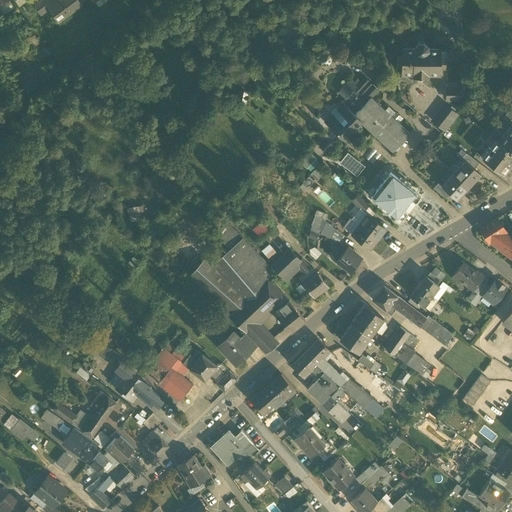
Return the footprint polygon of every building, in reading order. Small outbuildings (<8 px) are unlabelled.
[(41,0),(34,6),(38,12),(46,6),(58,22),(82,4),(81,4),(78,0),(41,0)] [(30,50),(40,43),(35,36),(24,43),(30,50)] [(413,48),(413,50),(402,50),(402,58),(396,58),(396,67),(401,67),(401,75),(413,75),(413,77),(426,77),(426,75),(438,75),(439,68),(443,68),(443,59),(439,58),(439,51),(426,50),(426,48),(426,45),(424,43),(421,42),(419,42),(416,43),(414,45),(413,48)] [(43,49),(34,56),(39,62),(48,55),(43,49)] [(288,54),(284,59),(288,63),(293,58),(288,54)] [(364,77),(361,81),(357,78),(354,82),(370,96),(370,97),(377,89),(364,77)] [(354,82),(351,78),(339,91),(346,98),(343,100),(344,100),(356,112),(370,96),(354,82)] [(461,89),(445,88),(445,100),(461,100),(461,89)] [(370,97),(370,96),(356,112),(354,114),(360,119),(360,120),(392,151),(409,133),(370,97)] [(356,112),(344,100),(342,103),(350,110),(354,114),(356,112)] [(342,103),(336,108),(335,108),(331,112),(332,113),(324,121),(330,127),(333,129),(350,110),(342,103)] [(430,119),(445,131),(459,115),(444,103),(430,119)] [(350,110),(333,129),(343,138),(360,120),(360,119),(354,114),(350,110)] [(511,113),(509,110),(503,118),(511,125),(511,113)] [(511,128),(501,143),(497,140),(483,158),(503,173),(511,162),(511,128)] [(479,162),(466,152),(462,158),(465,161),(466,161),(474,168),(479,162)] [(312,170),(321,160),(313,153),(304,163),(312,170)] [(341,162),(356,174),(363,166),(348,154),(341,162)] [(465,161),(454,173),(469,187),(480,175),(480,176),(481,175),(474,168),(466,161),(465,161)] [(422,197),(389,172),(370,197),(402,221),(407,214),(403,210),(410,200),(416,204),(422,197)] [(469,187),(454,173),(442,186),(441,187),(450,195),(457,201),(458,200),(457,199),(469,187)] [(442,186),(439,183),(434,188),(446,199),(450,195),(441,187),(442,186)] [(326,190),(321,194),(328,205),(334,202),(326,190)] [(367,206),(358,196),(352,201),(363,211),(367,206)] [(131,221),(138,220),(137,213),(139,213),(138,207),(127,209),(128,214),(130,215),(131,221)] [(327,214),(316,210),(314,216),(316,216),(325,220),(327,214)] [(384,229),(367,215),(360,225),(378,239),(384,229)] [(325,220),(316,216),(311,231),(320,235),(325,220)] [(264,218),(253,228),(259,235),(271,223),(269,220),(267,221),(264,218)] [(489,242),(490,241),(508,255),(511,250),(511,240),(511,237),(505,232),(505,231),(497,218),(480,229),(489,242)] [(218,231),(215,234),(230,248),(242,238),(227,222),(218,231)] [(378,239),(360,225),(353,235),(371,249),(378,239)] [(267,263),(242,238),(230,248),(214,263),(206,257),(196,268),(239,307),(254,294),(260,288),(264,285),(269,280),(269,281),(277,273),(267,263)] [(362,258),(347,247),(346,248),(341,244),(330,256),(350,272),(362,258)] [(267,246),(260,252),(264,257),(270,250),(267,246)] [(270,250),(264,257),(267,260),(274,253),(270,250)] [(289,250),(272,266),(283,279),(295,268),(294,267),(300,261),(289,250)] [(310,268),(302,259),(300,261),(294,267),(295,268),(302,275),(310,268)] [(475,271),(463,262),(455,273),(462,278),(460,280),(472,289),(475,285),(483,276),(483,275),(476,270),(475,271)] [(446,274),(434,266),(430,272),(442,280),(446,274)] [(239,307),(196,268),(189,276),(226,309),(222,311),(229,318),(239,307)] [(316,271),(302,282),(313,297),(327,286),(316,271)] [(442,280),(430,272),(427,276),(439,286),(443,281),(442,280)] [(462,278),(455,273),(451,278),(458,283),(460,280),(462,278)] [(427,276),(425,275),(417,285),(431,296),(439,286),(427,276)] [(487,279),(483,276),(475,285),(480,289),(488,280),(487,279)] [(484,294),(483,295),(494,303),(506,287),(495,279),(484,294)] [(269,281),(269,280),(264,285),(260,288),(276,303),(279,308),(289,300),(269,281)] [(410,305),(384,284),(372,299),(390,314),(395,308),(406,316),(413,308),(409,305),(410,305)] [(186,297),(193,293),(188,285),(181,289),(186,297)] [(417,285),(409,296),(411,297),(419,303),(423,306),(431,296),(417,285)] [(439,286),(431,296),(435,299),(443,289),(439,286)] [(276,303),(260,288),(254,294),(269,310),(276,303)] [(484,294),(480,291),(471,302),(475,305),(483,295),(484,294)] [(269,310),(254,294),(239,307),(229,318),(245,332),(256,322),(269,310)] [(419,303),(411,297),(408,301),(416,307),(419,303)] [(279,308),(277,310),(280,314),(277,317),(290,333),(304,320),(289,300),(279,308)] [(365,305),(351,323),(370,337),(376,329),(373,327),(381,316),(365,305)] [(511,307),(502,321),(511,329),(511,307)] [(426,317),(413,308),(406,316),(420,326),(426,318),(426,317)] [(454,334),(428,315),(426,317),(426,318),(420,326),(445,345),(454,334)] [(278,343),(256,322),(245,332),(266,353),(278,343)] [(370,337),(351,323),(340,339),(358,353),(366,342),(364,341),(368,336),(370,337)] [(400,327),(385,348),(395,355),(403,343),(412,349),(418,340),(400,327)] [(179,332),(165,349),(183,364),(188,357),(184,353),(183,354),(177,349),(187,338),(179,332)] [(255,343),(245,333),(238,340),(248,350),(255,343)] [(238,340),(233,335),(220,347),(237,364),(245,357),(243,355),(248,350),(238,340)] [(97,337),(90,346),(107,360),(114,351),(108,346),(97,337)] [(332,352),(318,339),(304,352),(316,364),(322,369),(329,363),(325,360),(332,352)] [(403,343),(395,355),(406,363),(414,353),(415,351),(412,349),(403,343)] [(114,351),(107,360),(114,365),(120,356),(114,351)] [(197,351),(192,357),(197,361),(202,355),(197,351)] [(316,364),(304,352),(291,365),(303,377),(310,369),(316,364)] [(429,364),(414,353),(406,363),(422,375),(429,364)] [(374,363),(362,354),(358,360),(369,369),(374,363)] [(216,366),(202,355),(197,361),(190,370),(204,382),(212,373),(217,367),(216,366)] [(183,364),(182,364),(190,370),(197,361),(192,357),(189,356),(188,357),(183,364)] [(88,379),(97,368),(86,360),(77,371),(88,379)] [(122,361),(115,370),(124,376),(115,387),(133,401),(138,394),(136,392),(144,382),(133,373),(135,370),(122,361)] [(329,363),(322,369),(328,374),(330,376),(336,370),(329,363)] [(322,369),(316,364),(310,369),(318,377),(322,380),(328,374),(322,369)] [(221,365),(217,365),(216,366),(217,367),(212,373),(221,380),(229,371),(221,365)] [(193,385),(171,367),(166,374),(166,373),(165,374),(166,375),(158,384),(180,402),(193,385)] [(403,385),(412,373),(405,368),(396,379),(403,385)] [(336,370),(330,376),(334,380),(340,374),(336,370)] [(221,380),(216,385),(224,392),(238,379),(229,371),(221,380)] [(340,374),(334,380),(339,385),(340,386),(346,379),(348,377),(342,371),(340,374)] [(271,383),(270,383),(284,398),(288,395),(288,396),(295,390),(281,374),(271,383)] [(330,376),(328,374),(322,380),(333,391),(339,385),(334,380),(330,376)] [(481,374),(463,398),(473,405),(490,381),(481,374)] [(318,377),(306,389),(322,403),(321,403),(322,404),(330,394),(331,393),(333,391),(322,380),(318,377)] [(371,398),(346,379),(340,386),(351,397),(352,397),(355,401),(364,408),(371,398)] [(399,390),(403,385),(396,379),(392,385),(399,390)] [(144,382),(136,392),(138,394),(151,404),(153,402),(158,406),(162,400),(157,396),(158,395),(150,389),(151,388),(144,382)] [(270,383),(250,400),(261,413),(272,404),(274,407),(284,398),(270,383),(271,383),(270,383)] [(340,386),(339,385),(333,391),(338,396),(345,404),(351,397),(340,386)] [(72,421),(80,427),(79,427),(91,436),(116,403),(101,391),(91,404),(94,407),(88,415),(80,409),(76,415),(58,403),(53,410),(71,423),(72,421)] [(335,399),(330,394),(322,404),(333,415),(342,406),(335,399)] [(371,398),(364,408),(376,418),(384,408),(371,398)] [(342,406),(333,415),(339,421),(344,416),(348,412),(342,406)] [(68,424),(46,409),(41,417),(62,432),(68,424)] [(296,412),(284,423),(292,432),(304,422),(296,412)] [(359,425),(349,415),(350,414),(348,412),(344,416),(355,428),(359,425)] [(153,413),(143,423),(149,429),(151,427),(152,428),(156,425),(157,426),(161,421),(153,413)] [(12,415),(5,424),(12,431),(19,421),(12,415)] [(309,425),(294,439),(310,456),(320,448),(325,443),(324,442),(309,425)] [(98,444),(75,427),(64,442),(79,453),(78,454),(88,463),(98,451),(95,448),(98,444)] [(158,427),(142,442),(156,456),(167,446),(164,443),(170,438),(159,427),(158,427)] [(235,437),(230,431),(211,448),(216,454),(216,453),(227,466),(239,455),(246,449),(235,437)] [(252,443),(241,431),(235,437),(246,449),(252,443)] [(133,447),(121,435),(117,440),(129,452),(133,447)] [(400,435),(392,443),(396,447),(404,439),(400,435)] [(109,449),(103,455),(111,462),(116,466),(120,462),(129,452),(117,440),(115,438),(107,447),(109,449)] [(328,439),(326,441),(324,442),(325,443),(320,448),(328,457),(337,449),(328,439)] [(246,449),(239,455),(245,461),(259,451),(252,443),(246,449)] [(486,443),(482,449),(489,453),(486,458),(492,461),(498,450),(486,443)] [(111,462),(103,455),(98,451),(88,463),(97,471),(103,465),(106,468),(108,466),(111,462)] [(511,452),(505,463),(503,462),(497,471),(511,479),(511,452)] [(201,467),(193,455),(177,465),(191,487),(210,475),(204,465),(201,467)] [(338,458),(323,471),(338,488),(353,475),(338,458)] [(375,461),(365,470),(370,475),(374,471),(379,467),(375,461)] [(120,462),(116,466),(111,462),(108,466),(113,470),(109,474),(109,475),(113,479),(116,482),(123,489),(136,477),(120,462)] [(262,470),(254,462),(241,475),(247,481),(248,480),(257,489),(270,476),(264,469),(262,470)] [(379,467),(374,471),(380,477),(381,479),(388,474),(381,465),(379,467)] [(365,470),(355,478),(360,484),(367,478),(370,475),(365,470)] [(0,480),(9,479),(8,471),(0,472),(0,480)] [(105,471),(87,491),(91,495),(100,484),(109,475),(109,474),(105,471)] [(370,475),(367,478),(371,482),(371,483),(372,484),(380,477),(374,471),(370,475)] [(511,479),(497,471),(494,475),(505,482),(511,486),(511,479)] [(494,475),(492,474),(489,479),(502,487),(505,482),(494,475)] [(109,475),(100,484),(105,488),(106,487),(113,479),(109,475)] [(284,476),(275,484),(284,494),(293,487),(284,476)] [(65,491),(48,477),(35,492),(47,502),(53,507),(65,491)] [(360,484),(355,488),(359,492),(365,488),(371,483),(371,482),(367,478),(360,484)] [(113,479),(106,487),(109,490),(116,482),(113,479)] [(489,479),(488,479),(479,494),(488,500),(486,503),(491,507),(492,506),(493,503),(500,508),(509,493),(510,492),(502,487),(489,479)] [(511,486),(505,482),(502,487),(510,492),(509,493),(511,495),(511,486)] [(464,492),(457,487),(453,491),(461,496),(464,492)] [(91,495),(90,497),(103,508),(111,501),(102,492),(97,488),(91,495)] [(365,488),(359,492),(351,500),(356,506),(355,507),(359,511),(365,511),(377,501),(365,488)] [(488,500),(479,494),(478,495),(467,488),(464,492),(461,496),(486,511),(487,511),(491,507),(486,503),(488,500)] [(0,500),(0,511),(23,511),(25,510),(8,492),(7,493),(0,500)] [(401,496),(390,506),(394,511),(395,511),(401,511),(409,505),(401,496)] [(377,501),(365,511),(383,511),(385,511),(390,506),(385,501),(382,497),(377,501)] [(209,511),(199,498),(187,507),(189,510),(190,511),(209,511)] [(53,507),(47,502),(42,508),(47,511),(58,511),(59,511),(53,507)]
